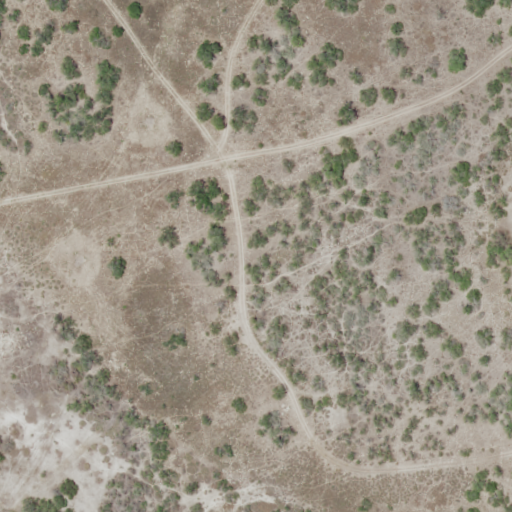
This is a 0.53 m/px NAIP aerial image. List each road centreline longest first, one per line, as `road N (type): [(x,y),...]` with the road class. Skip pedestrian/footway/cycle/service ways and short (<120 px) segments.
road 1 (residential): [(25,511),(58,433),(234,159),(234,121),(182,83),(137,0)]
road 2 (residential): [(341,0),(268,102),(234,121)]
